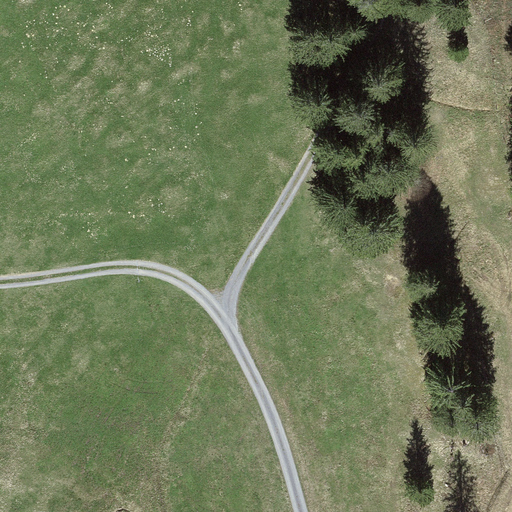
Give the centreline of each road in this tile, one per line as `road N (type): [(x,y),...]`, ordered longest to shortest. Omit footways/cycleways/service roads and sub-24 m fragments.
road 1 (track): [(0,282),(124,266),(192,287),(220,317),(272,414),(300,511)]
road 2 (track): [(388,0),(220,317)]
